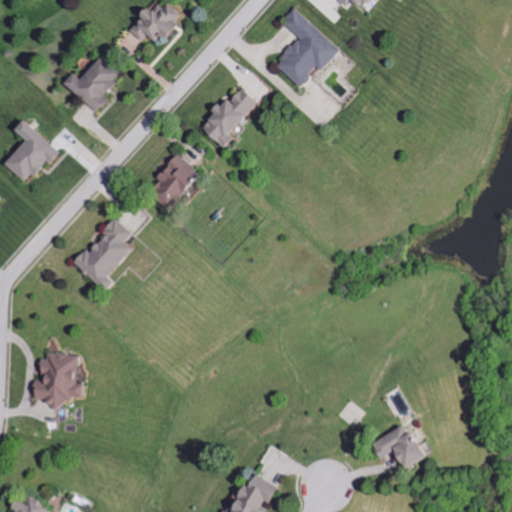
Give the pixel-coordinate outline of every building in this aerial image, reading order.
[(359,0),(364,0),(373,8),(379,0),(345,0),(353,7),(359,0)] [(136,29),(149,41),(156,32),(167,41),(173,34),(179,38),(188,28),(182,22),(189,15),(177,5),(172,11),(161,2),(136,29)] [(350,49),(302,9),(289,23),(307,38),(284,65),(310,87),(327,67),(331,71),(350,49)] [(104,112),(116,100),(111,95),(129,76),(109,57),(88,78),(82,73),(73,82),(104,112)] [(268,99),(249,87),(236,107),(230,103),(212,131),(238,147),(243,139),(242,138),(268,99)] [(36,140),(14,164),(32,181),(39,174),(42,177),(56,162),(59,165),(69,153),(34,121),(25,130),(36,140)] [(213,175),(184,154),(164,181),(176,190),(169,199),(186,211),(213,175)] [(0,220),(9,209),(4,205),(10,197),(0,189),(0,220)] [(142,234),(123,219),(112,232),(115,235),(99,254),(94,250),(83,263),(116,290),(123,281),(119,277),(142,249),(135,243),(142,234)] [(93,354),(57,354),(57,361),(53,361),(53,381),(42,381),(42,390),(46,390),(46,399),(58,399),(58,403),(98,403),(98,385),(93,385),(93,354)] [(419,470),(441,459),(429,432),(417,438),(413,428),(384,441),(391,457),(408,448),(419,470)] [(271,511),(274,506),(277,508),(288,488),(265,476),(258,488),(253,485),(238,511),(230,508),(228,511),(271,511)] [(63,511),(35,493),(24,509),(28,511),(63,511)]
